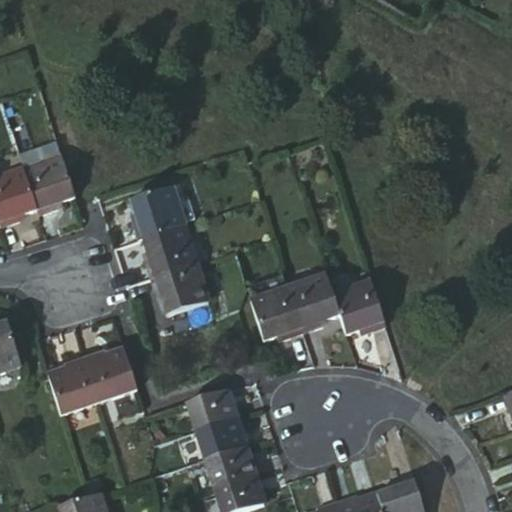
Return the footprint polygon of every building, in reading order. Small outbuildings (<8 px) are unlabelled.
[(39,215),(40,220),(61,215),(59,208),(78,203),(66,165),(27,178),(39,215)] [(0,223),(3,233),(22,229),(20,221),(39,215),(27,178),(0,186),(0,223)] [(180,185),(138,198),(145,219),(137,221),(144,241),(152,239),(191,226),(180,185)] [(149,259),(155,278),(202,263),(191,226),(152,239),(157,258),(149,259)] [(202,263),(155,278),(162,299),(169,297),(175,319),(214,307),(202,263)] [(331,294),(325,276),(289,288),(303,334),(323,328),(320,319),(337,314),(331,294)] [(383,324),(370,282),(331,294),(337,314),(342,330),(365,323),(367,332),(383,324)] [(252,301),(263,338),(283,331),(284,340),(303,334),(289,288),(252,301)] [(0,378),(23,371),(10,330),(0,334),(0,378)] [(101,354),(86,360),(101,407),(140,395),(128,357),(105,363),(101,354)] [(72,375),(49,381),(61,420),(101,407),(86,360),(68,365),(72,375)] [(230,392),(189,405),(198,434),(240,420),(230,392)] [(198,434),(208,465),(250,452),(240,420),(198,434)] [(208,465),(216,491),(257,478),(250,452),(208,465)] [(216,491),(222,511),(257,511),(267,509),(257,478),(216,491)] [(373,488),(377,497),(381,511),(427,511),(419,484),(396,490),(394,482),(373,488)] [(352,495),(338,500),(341,511),(381,511),(377,497),(355,504),(352,495)] [(106,511),(102,497),(62,510),(62,511),(106,511)] [(322,511),(341,511),(338,500),(321,506),(322,511)]
